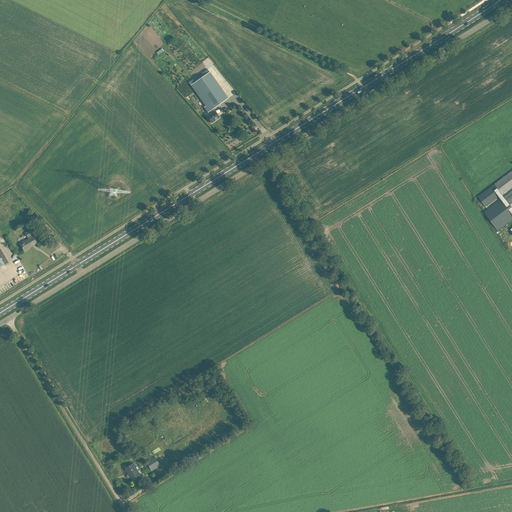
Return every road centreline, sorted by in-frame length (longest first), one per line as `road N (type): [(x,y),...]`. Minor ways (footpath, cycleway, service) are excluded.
road 1 (unclassified): [(8,320),(511,6)]
road 2 (primary): [(0,312),(502,0)]
road 3 (unclassified): [(127,511),(8,320)]
